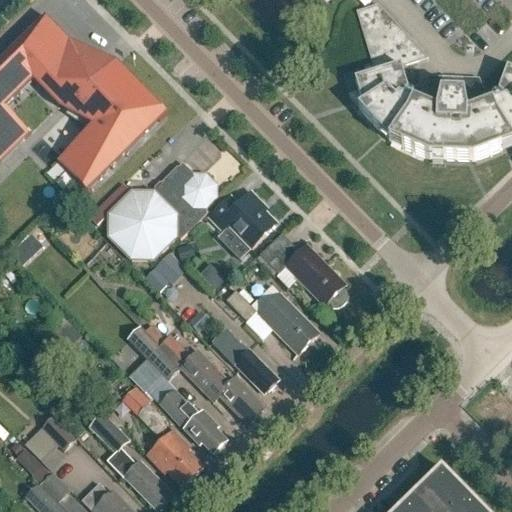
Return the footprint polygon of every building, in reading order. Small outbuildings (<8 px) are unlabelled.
[(356,84),(363,109),(359,112),(390,145),(430,163),(474,165),(511,149),(511,74),(508,73),(499,96),(506,104),(490,110),(485,98),(472,103),(477,115),(469,118),(466,100),(442,99),(438,117),(401,101),(409,94),(402,71),(406,70),(402,56),(413,46),(378,9),(357,15),(376,78),(356,84)] [(59,165),(87,194),(166,116),(118,67),(114,71),(102,66),(96,72),(47,22),(0,68),(0,164),(1,165),(26,141),(26,142),(31,137),(19,125),(14,130),(1,116),(33,84),(58,110),(66,102),(98,134),(84,148),(80,143),(69,154),(70,154),(59,165)] [(155,265),(178,242),(181,244),(209,217),(208,216),(219,204),(218,189),(207,179),(194,179),(184,169),(181,172),(179,172),(170,180),(170,183),(156,197),(133,197),(110,220),(111,242),(134,264),(155,265)] [(256,252),(278,230),(261,212),(263,209),(252,198),(240,210),(233,202),(214,221),(228,236),(234,230),(256,252)] [(27,261),(47,241),(37,232),(17,252),(27,261)] [(287,274),(325,312),(327,310),(329,312),(332,313),(334,314),(337,314),(340,313),(343,311),(345,309),(346,306),(346,303),(345,301),(344,298),(342,296),(346,292),(306,251),(300,258),(283,240),(261,261),(280,280),(287,274)] [(181,265),(195,261),(192,251),(178,255),(181,265)] [(171,289),(187,274),(170,257),(155,272),(155,273),(169,287),(171,289)] [(158,297),(169,287),(155,273),(145,283),(158,297)] [(247,327),(257,317),(237,296),(227,306),(247,327)] [(298,361),(319,340),(281,300),(259,321),(298,361)] [(198,336),(210,324),(201,315),(189,327),(198,336)] [(83,340),(60,317),(48,330),(70,353),(83,340)] [(158,354),(167,344),(152,329),(142,339),(158,354)] [(169,387),(180,376),(162,358),(158,354),(142,339),(138,335),(127,345),(147,365),(151,369),(162,380),(169,387)] [(265,399),(277,387),(247,357),(225,335),(211,349),(234,372),(236,369),(265,399)] [(193,362),(171,340),(167,344),(158,354),(162,358),(180,376),(193,362)] [(220,402),(229,411),(248,430),(264,414),(236,385),(230,391),(199,360),(183,377),(214,408),(220,402)] [(162,380),(151,369),(147,365),(130,381),(145,397),(160,383),(162,380)] [(123,405),(136,419),(149,407),(135,393),(123,405)] [(203,448),(213,459),(217,455),(220,456),(225,451),(224,449),(227,446),(213,430),(214,426),(203,415),(201,417),(194,409),(192,411),(175,394),(160,408),(200,450),(203,448)] [(156,440),(168,427),(149,407),(136,420),(156,440)] [(116,457),(121,453),(129,445),(104,417),(90,429),(116,457)] [(55,421),(42,433),(59,450),(65,456),(77,444),(55,421)] [(187,456),(189,453),(171,436),(146,461),(164,479),(166,477),(182,493),(203,472),(187,456)] [(17,445),(11,451),(19,458),(24,453),(17,445)] [(17,462),(42,487),(53,477),(27,452),(17,462)] [(136,468),(121,453),(108,466),(153,511),(162,511),(175,500),(140,464),(136,468)] [(480,511),(440,471),(439,472),(441,474),(402,511),(480,511)] [(61,505),(71,495),(53,477),(42,487),(61,505)] [(88,511),(128,511),(113,495),(109,498),(100,488),(82,505),(88,511)] [(59,511),(37,490),(26,502),(35,511),(59,511)]
